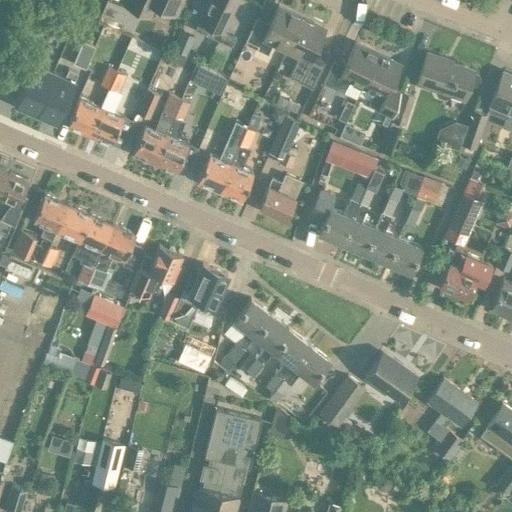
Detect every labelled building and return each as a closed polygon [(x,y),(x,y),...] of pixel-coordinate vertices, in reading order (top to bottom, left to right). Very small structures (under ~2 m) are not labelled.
[(128,0),(126,7),(150,18),(155,6),(176,16),(182,0),(128,0)] [(235,39),(223,34),(238,0),(209,0),(199,23),(215,31),(212,39),(231,48),(235,39)] [(287,51),(302,19),(279,8),(270,26),(257,20),(246,42),(258,48),(257,51),(268,57),(274,45),(287,51)] [(302,19),(287,51),(298,57),(289,78),(312,89),(329,54),(317,48),(325,30),(302,19)] [(200,29),(184,30),(185,41),(200,40),(200,29)] [(83,41),(73,63),(86,68),(96,46),(83,41)] [(344,67),(334,62),(323,85),(344,95),(350,82),(362,88),(378,55),(355,44),(344,67)] [(37,111),(53,73),(42,68),(46,59),(25,50),(16,72),(27,77),(24,84),(16,102),(37,111)] [(476,74),(474,74),(474,72),(444,62),(445,60),(427,54),(417,85),(437,91),(436,93),(438,97),(446,99),(449,98),(450,95),(465,100),(470,85),(472,86),(475,86),(477,85),(479,83),(480,81),(480,78),(478,76),(476,74)] [(378,55),(362,88),(375,93),(369,106),(393,118),(401,94),(390,89),(401,66),(378,55)] [(200,66),(193,81),(220,94),(227,79),(200,66)] [(110,89),(117,72),(108,68),(101,85),(110,89)] [(65,77),(53,73),(37,111),(57,120),(78,73),(69,69),(65,77)] [(110,89),(102,108),(90,135),(112,144),(123,117),(111,112),(127,76),(117,72),(110,89)] [(511,76),(503,73),(490,106),(488,113),(511,122),(511,76)] [(236,123),(243,106),(272,116),(274,111),(258,105),(264,88),(233,77),(224,99),(228,100),(221,118),(236,123)] [(307,106),(312,90),(299,86),(294,102),(307,106)] [(161,95),(148,89),(137,114),(150,119),(161,95)] [(405,126),(414,97),(401,93),(392,121),(405,126)] [(162,111),(154,131),(145,126),(133,153),(155,163),(182,100),(169,94),(162,111)] [(90,135),(102,108),(80,98),(68,125),(90,135)] [(182,100),(155,163),(177,172),(189,145),(178,141),(186,122),(184,121),(191,104),(182,100)] [(476,149),(487,116),(474,112),(462,145),(476,149)] [(301,124),(298,123),(286,117),(270,154),(281,159),(277,169),(289,174),(296,157),(295,157),(298,151),(290,148),(301,124)] [(210,155),(198,181),(220,191),(232,164),(240,145),(247,128),(235,123),(219,159),(210,155)] [(247,128),(240,145),(249,149),(256,132),(247,128)] [(232,164),(220,191),(242,200),(253,174),(244,169),(252,150),(249,149),(240,145),(232,164)] [(0,199),(17,207),(28,182),(0,169),(0,199)] [(383,178),(373,173),(366,188),(342,244),(364,254),(376,228),(362,222),(368,207),(375,192),(377,193),(383,178)] [(273,179),(269,187),(260,208),(286,219),(295,198),(301,183),(286,176),(283,183),(273,179)] [(442,185),(424,177),(411,208),(405,223),(414,227),(420,212),(425,202),(433,206),(442,185)] [(464,193),(463,193),(444,237),(465,246),(484,202),(478,200),(484,186),(469,180),(464,193)] [(357,185),(351,199),(344,214),(332,209),(337,197),(320,189),(307,219),(322,225),(319,234),(342,244),(366,188),(357,185)] [(382,214),(376,228),(364,254),(387,263),(398,238),(385,232),(398,202),(402,191),(393,187),(389,198),(382,214)] [(56,231),(67,205),(44,195),(33,221),(45,226),(40,236),(52,241),(56,231)] [(67,205),(56,231),(79,241),(90,215),(67,205)] [(90,215),(79,241),(74,252),(82,256),(80,262),(85,264),(78,280),(87,284),(113,225),(90,215)] [(0,220),(0,233),(5,236),(10,225),(0,220)] [(113,225),(87,284),(97,288),(104,271),(106,272),(113,256),(124,260),(122,266),(133,271),(143,248),(132,244),(135,235),(113,225)] [(37,238),(21,231),(12,252),(28,259),(37,238)] [(421,248),(398,238),(387,263),(410,273),(421,248)] [(144,255),(136,275),(135,275),(129,290),(148,297),(157,275),(175,283),(182,267),(178,265),(183,256),(159,245),(153,259),(144,255)] [(59,251),(49,247),(42,264),(51,269),(59,251)] [(511,264),(511,250),(504,248),(496,267),(509,273),(511,264)] [(449,261),(450,262),(439,286),(467,298),(474,282),(483,286),(492,265),(466,254),(455,249),(449,261)] [(10,256),(2,253),(0,258),(0,267),(5,269),(10,256)] [(170,320),(188,328),(200,300),(214,306),(227,275),(203,264),(190,293),(183,290),(179,298),(170,320)] [(511,284),(503,280),(491,308),(511,316),(511,284)] [(44,291),(42,303),(63,308),(66,296),(44,291)] [(158,315),(170,320),(179,298),(168,293),(158,315)] [(94,295),(85,316),(114,328),(123,308),(94,295)] [(254,337),(271,315),(251,299),(233,322),(254,337)] [(38,313),(36,325),(59,329),(61,317),(38,313)] [(266,347),(256,358),(246,372),(253,377),(273,352),(290,330),(271,315),(254,337),(266,347)] [(108,326),(104,337),(95,363),(104,367),(117,330),(108,326)] [(285,362),(276,374),(265,387),(272,392),(309,345),(290,330),(273,352),(285,362)] [(234,363),(245,349),(237,343),(222,331),(219,345),(220,346),(214,363),(227,372),(234,363)] [(208,375),(213,355),(217,345),(189,337),(186,347),(180,366),(208,375)] [(329,361),(309,345),(272,392),(281,399),(291,385),(300,373),(312,383),(329,361)] [(416,377),(382,353),(366,376),(380,386),(399,400),(416,377)] [(112,364),(108,378),(120,382),(124,367),(112,364)] [(128,366),(121,410),(136,412),(140,388),(149,390),(152,370),(128,366)] [(251,389),(256,380),(238,368),(232,377),(251,389)] [(365,390),(347,377),(319,415),(338,428),(365,390)] [(435,421),(427,432),(441,443),(435,450),(449,460),(463,440),(449,431),(445,428),(451,420),(461,427),(478,404),(444,379),(427,403),(441,412),(435,421)] [(307,383),(300,394),(313,402),(320,390),(307,383)] [(511,410),(503,404),(480,436),(511,457),(511,463),(496,486),(508,494),(511,488),(511,410)] [(199,488),(198,490),(199,490),(196,504),(193,504),(190,511),(236,511),(242,488),(240,488),(245,468),(249,469),(261,420),(216,409),(204,458),(209,459),(207,466),(202,465),(198,480),(204,481),(202,489),(199,488)] [(13,442),(0,436),(0,460),(6,462),(13,442)] [(90,483),(112,488),(123,444),(101,439),(90,483)] [(174,474),(186,480),(194,462),(181,456),(174,474)] [(41,474),(37,489),(48,492),(52,477),(41,474)] [(375,485),(378,490),(384,492),(390,489),(392,483),(388,477),(382,475),(377,478),(375,485)] [(173,511),(180,488),(168,485),(161,483),(154,511),(153,511),(173,511)] [(21,511),(28,491),(11,486),(4,510),(10,511),(21,511)] [(252,492),(247,511),(285,511),(288,501),(252,492)] [(77,511),(78,510),(79,506),(66,503),(63,511),(77,511)]
